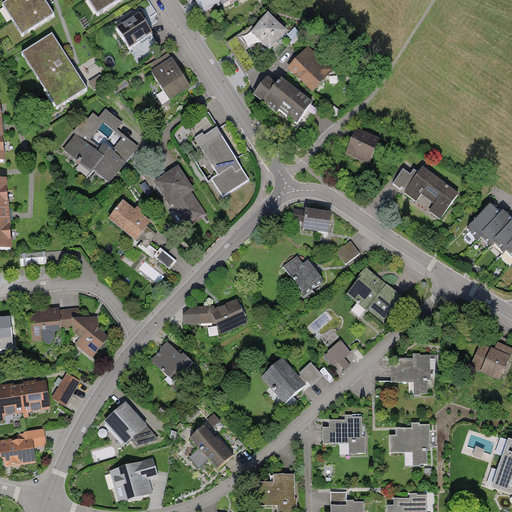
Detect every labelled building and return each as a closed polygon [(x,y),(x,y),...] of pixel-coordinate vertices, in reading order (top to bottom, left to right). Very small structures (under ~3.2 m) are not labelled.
[(47,1),(45,0),(14,0),(5,6),(15,22),(47,1)] [(90,0),(100,16),(125,0),(90,0)] [(219,0),(197,0),(195,2),(204,15),(222,4),(219,0)] [(47,1),(15,22),(25,37),(56,17),(47,1)] [(119,30),(133,51),(156,37),(142,15),(119,30)] [(254,35),(273,53),(292,33),(272,15),(254,35)] [(25,56),(59,110),(89,91),(54,37),(25,56)] [(237,38),(227,45),(247,76),(257,69),(237,38)] [(308,51),(290,71),(313,91),(330,72),(308,51)] [(154,73),(172,102),(193,88),(175,60),(154,73)] [(298,124),(312,106),(281,82),(277,88),(267,81),(255,97),(278,114),(280,111),(298,124)] [(0,163),(8,162),(3,93),(0,93),(0,163)] [(92,114),(64,151),(109,186),(138,148),(125,138),(110,156),(90,140),(105,122),(115,131),(121,123),(107,111),(100,120),(92,114)] [(177,134),(220,202),(251,182),(208,115),(177,134)] [(359,131),(348,157),(370,166),(381,141),(359,131)] [(174,207),(188,229),(207,217),(193,195),(196,193),(180,167),(155,184),(171,209),(174,207)] [(405,171),(394,185),(417,203),(422,197),(433,206),(429,212),(441,221),(460,197),(424,169),(416,179),(405,171)] [(0,251),(16,250),(13,216),(10,181),(0,181),(0,251)] [(125,202),(111,221),(138,242),(153,224),(125,202)] [(511,223),(511,224),(507,219),(502,214),(500,217),(496,213),(491,208),(470,229),(479,238),(482,235),(491,245),(494,241),(504,251),(507,249),(511,254),(511,223)] [(308,211),(305,231),(331,235),(334,215),(308,211)] [(153,232),(140,245),(146,250),(159,238),(153,232)] [(338,252),(347,265),(361,255),(352,242),(338,252)] [(161,250),(154,259),(170,271),(177,262),(161,250)] [(299,257),(283,270),(304,295),(324,279),(309,262),(305,265),(299,257)] [(369,271),(348,296),(385,326),(406,302),(369,271)] [(220,336),(248,325),(239,302),(216,312),(216,307),(200,307),(200,326),(216,326),(220,336)] [(31,315),(34,344),(66,341),(64,313),(31,315)] [(0,317),(0,351),(14,350),(12,317),(0,317)] [(81,340),(76,346),(95,362),(113,340),(100,329),(99,319),(74,321),(76,336),(81,340)] [(172,342),(152,362),(175,385),(195,365),(172,342)] [(341,343),(328,354),(338,365),(351,354),(341,343)] [(482,345),(470,369),(501,384),(511,361),(511,350),(498,343),(494,351),(482,345)] [(391,369),(392,386),(413,385),(413,397),(430,397),(429,357),(414,357),(414,361),(398,361),(398,369),(391,369)] [(283,361),(262,380),(285,407),(307,388),(283,361)] [(312,365),(301,375),(313,389),(325,379),(312,365)] [(54,400),(67,408),(81,382),(68,375),(54,400)] [(21,386),(25,414),(51,411),(48,383),(21,386)] [(0,388),(0,417),(25,414),(21,386),(0,388)] [(128,404),(105,424),(127,449),(150,429),(128,404)] [(325,430),(325,447),(349,446),(349,458),(366,458),(366,418),(348,418),(348,422),(331,422),(332,430),(325,430)] [(390,439),(391,455),(412,455),(412,467),(429,466),(428,427),(413,427),(413,430),(397,430),(397,439),(390,439)] [(208,428),(193,442),(219,472),(235,458),(208,428)] [(0,443),(0,450),(3,470),(37,465),(35,450),(48,448),(46,431),(23,434),(24,440),(0,443)] [(511,491),(511,494),(511,444),(511,445),(497,484),(511,489),(511,491)] [(159,479),(153,459),(108,473),(118,503),(152,493),(149,482),(159,479)] [(277,511),(296,511),(296,476),(275,477),(275,484),(257,484),(257,508),(278,508),(277,511)] [(388,509),(387,511),(431,511),(431,497),(410,497),(410,500),(394,501),(394,509),(388,509)] [(364,511),(364,503),(349,503),(349,506),(333,506),(332,511),(364,511)]
